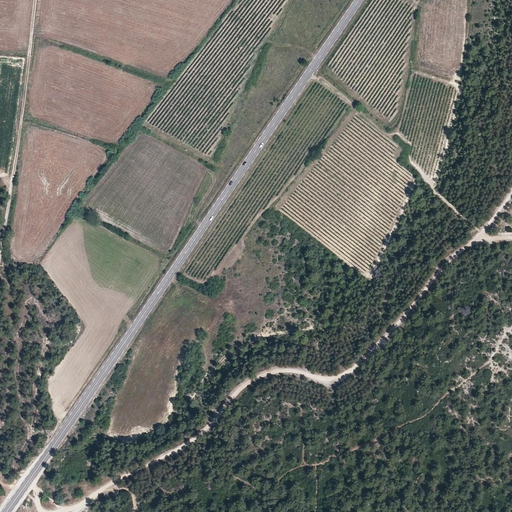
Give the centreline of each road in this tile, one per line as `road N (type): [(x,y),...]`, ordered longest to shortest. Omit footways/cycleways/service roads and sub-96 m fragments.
road 1 (secondary): [(358,0),(7,511)]
road 2 (track): [(477,241),(452,256),(340,379),(275,370),(253,379),(192,443),(62,511)]
road 3 (track): [(0,248),(35,0)]
